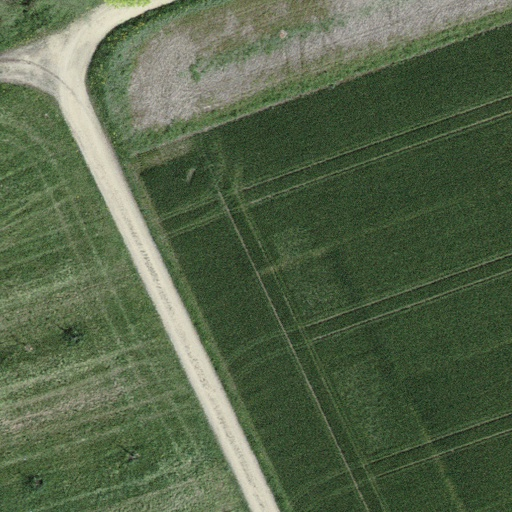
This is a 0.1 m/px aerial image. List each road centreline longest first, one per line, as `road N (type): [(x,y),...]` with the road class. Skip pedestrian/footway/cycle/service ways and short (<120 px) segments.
road 1 (track): [(58,61),(267,511)]
road 2 (track): [(0,67),(58,61),(127,0)]
